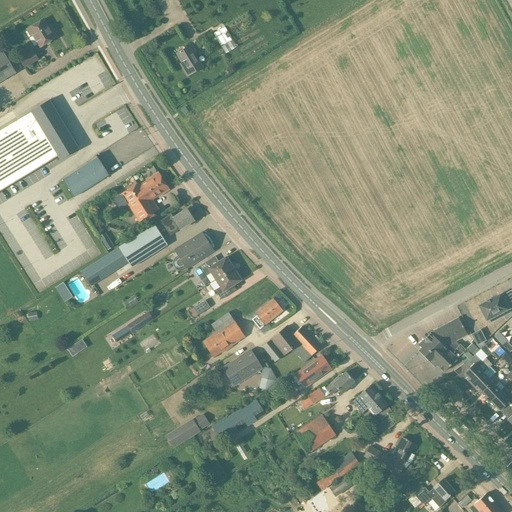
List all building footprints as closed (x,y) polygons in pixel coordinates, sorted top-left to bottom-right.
[(231,34),(255,23),(250,14),(227,25),(231,34)] [(57,37),(53,30),(50,32),(43,19),(29,28),(40,47),(57,37)] [(203,67),(190,45),(176,53),(184,66),(182,67),(187,76),(203,67)] [(0,81),(16,72),(0,47),(0,81)] [(39,59),(34,51),(19,60),(24,68),(39,59)] [(56,111),(49,100),(0,129),(0,190),(69,149),(70,149),(49,115),(56,111)] [(109,175),(97,157),(62,179),(74,197),(109,175)] [(169,189),(168,186),(166,183),(165,183),(158,172),(152,177),(153,178),(142,185),(139,182),(120,194),(121,195),(114,199),(120,209),(127,204),(139,222),(158,210),(151,199),(161,193),(162,194),(169,189)] [(194,220),(187,208),(174,217),(171,213),(160,220),(170,236),(180,229),(194,220)] [(133,258),(138,265),(168,246),(154,224),(124,243),(86,267),(95,282),(133,258)] [(174,250),(178,255),(177,256),(176,256),(175,257),(175,258),(174,259),(174,260),(174,261),(174,262),(174,263),(174,264),(174,265),(175,266),(176,267),(176,268),(177,269),(178,269),(179,270),(180,270),(181,270),(182,270),(183,270),(184,269),(185,269),(214,251),(202,232),(174,250)] [(107,233),(100,237),(108,251),(116,246),(107,233)] [(216,280),(234,268),(226,257),(216,263),(212,257),(200,265),(206,276),(212,273),(216,280)] [(234,268),(216,280),(220,286),(215,289),(222,299),(234,291),(231,286),(241,280),(234,268)] [(66,282),(58,286),(65,301),(73,297),(66,282)] [(246,301),(257,311),(272,296),(262,286),(246,301)] [(505,318),(511,313),(511,297),(503,302),(499,295),(479,306),(486,320),(499,313),(502,317),(504,315),(505,318)] [(283,310),(274,298),(256,312),(257,314),(252,319),(260,328),(265,324),(283,310)] [(210,306),(205,300),(193,307),(198,314),(210,306)] [(244,336),(234,321),(228,312),(211,324),(217,333),(204,342),(213,356),(244,336)] [(131,333),(152,320),(147,313),(127,326),(131,333)] [(432,360),(444,372),(466,350),(457,340),(468,334),(459,318),(431,333),(419,345),(422,349),(419,351),(430,362),(432,360)] [(271,339),(284,355),(291,349),(304,363),(307,360),(321,346),(302,326),(294,334),(287,327),(271,339)] [(480,330),(471,335),(477,346),(486,341),(480,330)] [(275,362),(284,355),(271,339),(262,346),(275,362)] [(75,343),(68,348),(73,355),(79,351),(75,343)] [(465,365),(475,355),(475,354),(479,350),(472,344),(466,350),(468,351),(460,359),(465,365)] [(477,354),(482,360),(487,354),(481,349),(477,354)] [(262,368),(251,350),(223,367),(234,385),(262,368)] [(472,385),(491,366),(492,365),(486,358),(482,362),(475,355),(465,365),(469,369),(465,373),(468,377),(466,379),(472,385)] [(331,367),(323,356),(296,375),(304,387),(331,367)] [(264,366),(262,385),(274,386),(276,367),(264,366)] [(479,389),(482,392),(497,377),(494,374),(496,372),(491,366),(472,385),(477,390),(479,389)] [(355,382),(346,372),(334,384),(333,383),(326,389),(332,395),(338,389),(343,393),(355,382)] [(500,380),(497,377),(482,392),(485,395),(483,397),(489,403),(502,391),(496,384),(500,380)] [(376,414),(381,420),(392,411),(387,405),(371,386),(359,396),(353,402),(362,413),(368,408),(374,415),(376,414)] [(325,396),(320,387),(308,395),(313,404),(325,396)] [(510,400),(511,402),(511,393),(508,397),(502,391),(489,403),(495,409),(497,407),(500,410),(510,400)] [(266,415),(256,398),(228,416),(239,432),(266,415)] [(208,424),(203,415),(193,421),(198,430),(208,424)] [(336,435),(323,415),(294,434),(308,454),(336,435)] [(232,429),(224,416),(211,425),(219,437),(232,429)] [(390,416),(378,425),(384,432),(396,423),(390,416)] [(165,440),(172,450),(199,433),(192,420),(177,430),(164,438),(165,440)] [(416,456),(411,454),(416,445),(403,438),(393,453),(396,455),(393,460),(370,447),(365,456),(399,476),(407,461),(411,464),(416,456)] [(360,464),(353,454),(333,468),(336,471),(318,484),(322,491),(340,478),(340,477),(360,464)] [(352,485),(346,476),(329,487),(335,497),(352,485)] [(446,502),(444,500),(454,491),(443,479),(428,492),(425,488),(416,495),(425,506),(432,500),(439,508),(446,502)] [(479,511),(501,511),(502,511),(493,501),(486,493),(473,505),(479,511)] [(460,502),(464,506),(472,498),(468,494),(460,502)]
